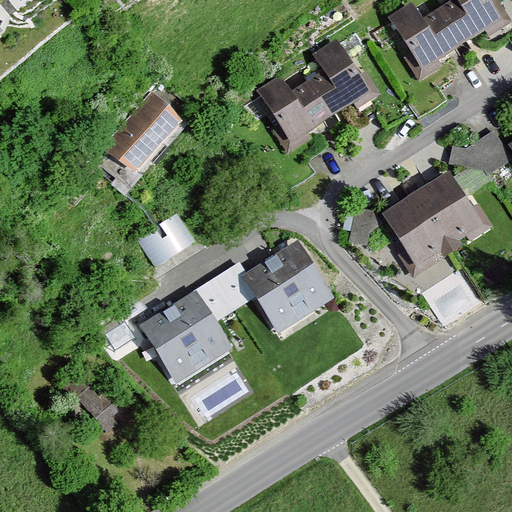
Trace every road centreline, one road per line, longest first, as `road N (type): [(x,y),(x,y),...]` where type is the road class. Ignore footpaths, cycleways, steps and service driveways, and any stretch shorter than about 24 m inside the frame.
road 1 (tertiary): [(196,511),(435,366)]
road 2 (residential): [(320,232),(339,194),(511,79)]
road 3 (residential): [(320,232),(271,220),(146,297)]
road 4 (residential): [(435,366),(320,232)]
